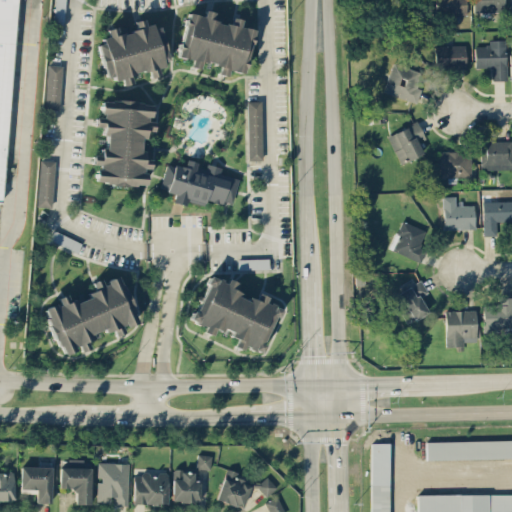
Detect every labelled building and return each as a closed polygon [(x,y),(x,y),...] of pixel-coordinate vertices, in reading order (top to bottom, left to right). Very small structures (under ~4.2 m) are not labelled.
[(13,0),(0,0),(0,199),(3,200),(13,0)] [(64,23),(64,0),(54,0),(54,23),(64,23)] [(434,0),(435,15),(466,14),(465,0),(434,0)] [(472,0),(473,12),(503,11),(503,0),(472,0)] [(243,73),(252,29),(238,26),(240,19),(231,17),(229,24),(211,20),(213,12),(203,10),(202,16),(186,12),(176,56),(191,59),(189,66),(198,68),(200,61),(218,65),(217,73),(225,75),(227,69),(243,73)] [(98,50),(105,76),(117,78),(120,78),(122,85),(131,82),(129,74),(147,69),(149,77),(157,75),(158,67),(163,65),(166,52),(159,27),(145,24),(144,25),(142,19),(132,21),(135,29),(117,34),(115,26),(106,29),(107,36),(101,37),(98,50)] [(474,46),(475,67),(491,67),(492,80),(506,80),(505,39),(487,40),(487,45),(474,46)] [(465,44),(434,45),(435,68),(466,67),(465,44)] [(422,73),(394,61),(382,90),(416,103),(421,89),(416,87),(422,73)] [(44,109),(59,109),(60,65),(46,64),(44,109)] [(144,186),(145,175),(143,169),(149,167),(149,159),(142,158),(143,150),(139,150),(139,138),(144,137),(145,130),(152,131),(153,121),(148,121),(149,102),(100,99),(99,108),(102,117),(95,117),(94,126),(101,126),(107,144),(100,147),(99,153),(92,155),(91,164),(94,168),(93,182),(144,186)] [(247,160),(261,159),(260,100),(246,101),(247,160)] [(423,134),(417,121),(386,136),(400,163),(422,152),(415,138),(423,134)] [(480,170),(511,169),(511,140),(480,141),(480,170)] [(439,176),(471,177),(471,151),(439,151),(439,176)] [(52,206),(53,160),(38,159),(37,206),(52,206)] [(238,178),(219,173),(220,167),(206,164),(205,168),(195,166),(196,162),(185,159),(183,167),(165,162),(159,189),(174,193),(172,202),(185,205),(186,200),(203,204),(205,198),(231,204),(238,178)] [(474,204),(455,205),(455,196),(442,196),(443,229),(474,228),(474,204)] [(511,201),(483,200),(482,235),(496,235),(496,221),(511,221),(511,201)] [(416,261),(429,232),(402,219),(388,247),(416,261)] [(268,258),(236,258),(236,269),(269,268),(268,258)] [(42,308),(61,354),(78,347),(80,351),(89,347),(85,338),(111,327),(114,335),(123,332),(121,327),(137,321),(118,275),(101,282),(100,278),(91,282),(95,292),(75,300),(74,298),(67,300),(65,294),(56,298),(58,302),(42,308)] [(191,321),(204,326),(202,331),(211,334),(214,327),(236,336),(233,345),(241,348),(242,345),(260,352),(277,307),(264,302),(266,296),(257,292),(255,299),(246,296),(246,297),(231,291),(235,281),(227,278),(225,282),(208,275),(191,321)] [(428,311),(419,297),(427,291),(418,276),(397,288),(407,305),(398,310),(407,324),(428,311)] [(511,296),(498,297),(499,304),(482,304),(483,330),(511,328),(511,296)] [(462,347),(462,342),(476,341),(475,309),(444,310),(445,347),(462,347)] [(511,439),(425,441),(426,459),(511,457),(511,439)] [(388,511),(387,442),(370,442),(370,511),(388,511)] [(210,454),(196,453),(195,471),(173,469),(170,500),(199,502),(200,479),(196,479),(197,468),(209,469),(210,454)] [(90,504),(91,460),(68,459),(68,466),(60,466),(59,488),(75,489),(75,503),(90,504)] [(128,462),(97,462),(97,479),(96,479),(96,501),(111,501),(111,504),(127,505),(128,462)] [(50,502),(51,466),(20,465),(20,488),(36,489),(35,502),(50,502)] [(215,498),(241,507),(251,482),(236,476),(237,472),(226,468),(215,498)] [(13,471),(0,471),(0,500),(14,500),(13,471)] [(167,472),(157,471),(157,474),(133,474),(133,503),(166,504),(167,472)] [(276,487),(266,475),(255,485),(265,497),(276,487)] [(511,511),(511,493),(416,494),(416,511),(511,511)] [(280,511),(279,498),(267,499),(268,511),(280,511)]
